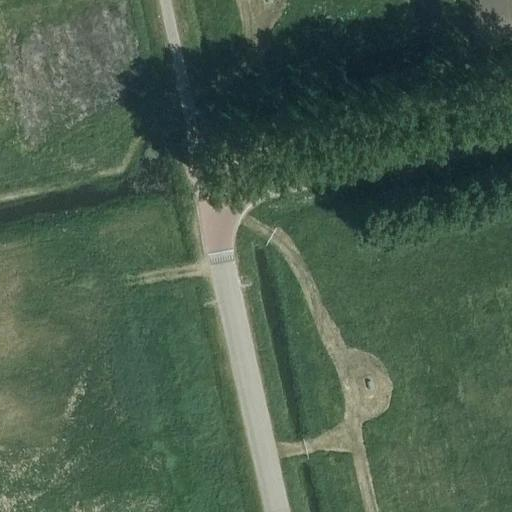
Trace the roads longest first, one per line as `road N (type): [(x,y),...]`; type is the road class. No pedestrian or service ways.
road 1 (unclassified): [(277,511),(207,197),(511,132)]
road 2 (track): [(207,197),(165,0)]
